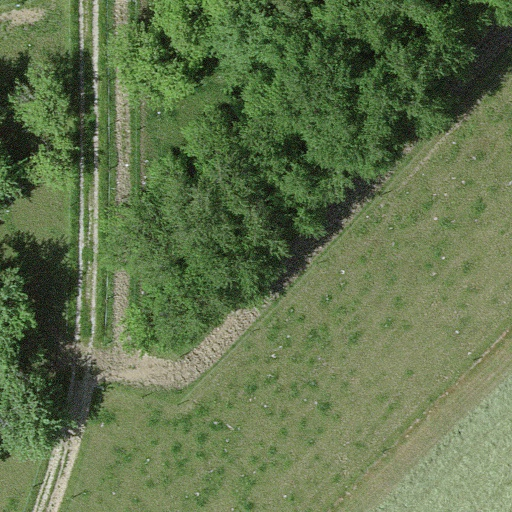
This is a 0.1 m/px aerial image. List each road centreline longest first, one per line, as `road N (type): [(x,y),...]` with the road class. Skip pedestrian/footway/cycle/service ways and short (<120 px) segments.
road 1 (track): [(76,392),(456,0)]
road 2 (track): [(86,0),(76,392),(45,511)]
